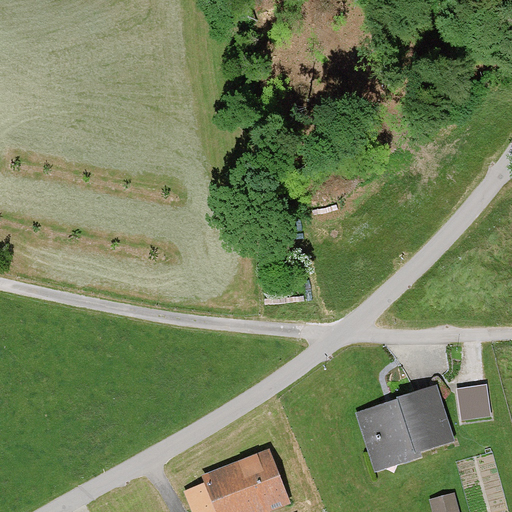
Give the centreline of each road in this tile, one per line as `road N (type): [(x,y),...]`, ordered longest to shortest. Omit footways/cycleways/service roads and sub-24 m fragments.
road 1 (residential): [(0,284),(139,317),(338,335)]
road 2 (unclassified): [(51,511),(338,335)]
road 3 (unclassified): [(338,335),(422,261),(511,158)]
road 4 (track): [(338,335),(511,331)]
